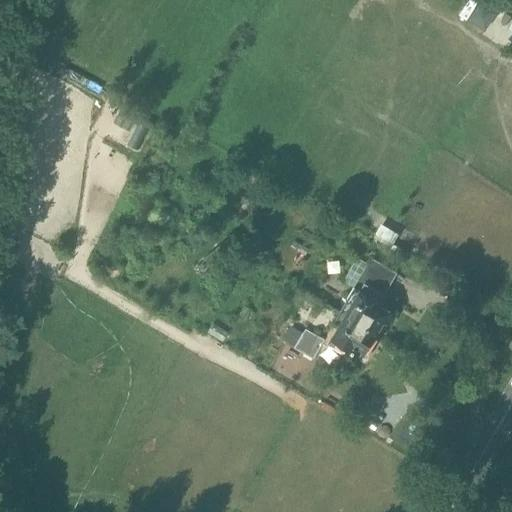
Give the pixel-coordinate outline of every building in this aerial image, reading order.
[(231,237),(204,259),(212,268),(217,264),(219,262),(238,246),(231,237)] [(373,260),(370,265),(359,258),(346,282),(356,288),(348,302),(354,305),(348,315),(379,332),(385,321),(392,325),(398,314),(386,307),(387,304),(377,298),(380,292),(385,295),(397,274),(373,260)] [(221,269),(217,264),(212,268),(203,275),(208,280),(221,269)] [(348,315),(333,340),(334,340),(332,344),(346,352),(348,349),(354,353),(356,350),(365,355),(379,332),(348,315)] [(277,338),(295,348),(314,359),(325,340),(306,329),(304,333),(292,326),(289,330),(284,327),(277,338)]
